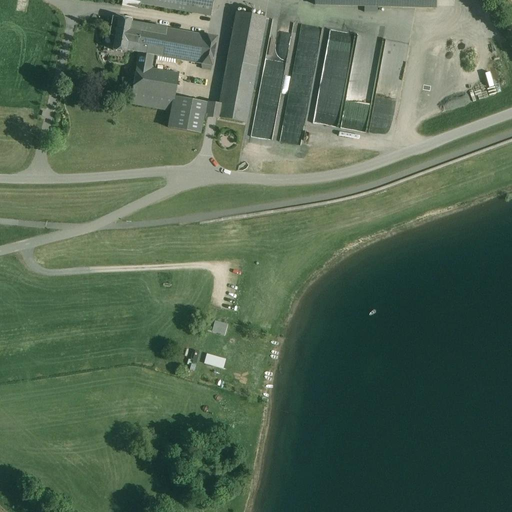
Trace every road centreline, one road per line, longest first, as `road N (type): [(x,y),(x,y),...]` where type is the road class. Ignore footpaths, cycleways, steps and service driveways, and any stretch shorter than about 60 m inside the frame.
road 1 (unclassified): [(221,175),(337,174),(511,113)]
road 2 (unclassified): [(0,251),(98,226),(184,183),(221,175)]
road 3 (unclassified): [(221,175),(0,178)]
